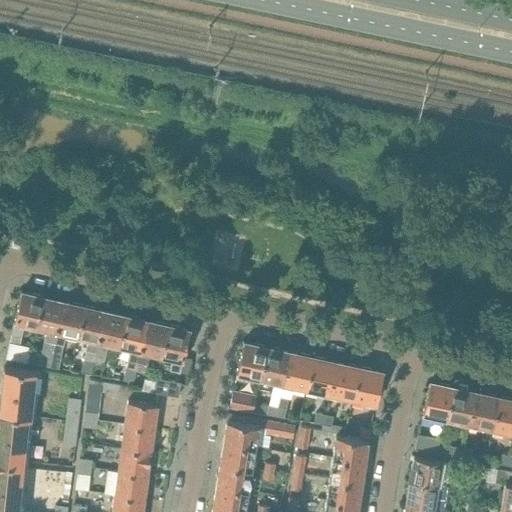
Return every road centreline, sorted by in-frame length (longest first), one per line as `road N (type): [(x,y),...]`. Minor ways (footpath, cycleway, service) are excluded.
road 1 (secondary): [(256,0),(511,53)]
road 2 (residential): [(223,312),(1,262)]
road 3 (residential): [(223,312),(188,511)]
road 4 (residential): [(413,350),(223,312)]
road 5 (residential): [(413,350),(382,511)]
